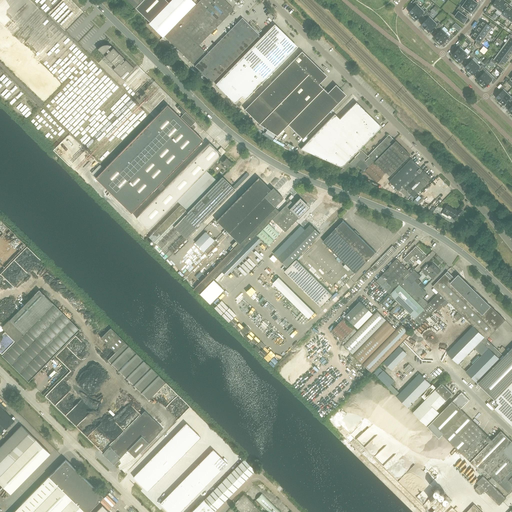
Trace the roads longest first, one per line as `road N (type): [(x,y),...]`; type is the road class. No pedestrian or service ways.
road 1 (residential): [(511,299),(467,255),(422,228),(308,183),(252,151),(94,0)]
road 2 (unclassified): [(511,246),(268,0)]
road 3 (unclassified): [(139,511),(0,373)]
road 4 (unknown): [(328,191),(235,291)]
road 5 (unknown): [(422,228),(363,287),(396,318)]
